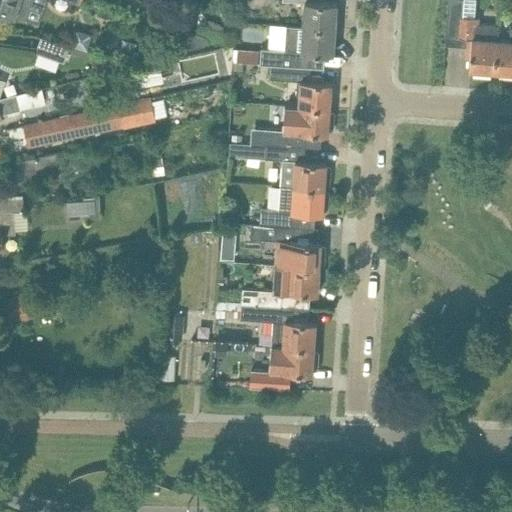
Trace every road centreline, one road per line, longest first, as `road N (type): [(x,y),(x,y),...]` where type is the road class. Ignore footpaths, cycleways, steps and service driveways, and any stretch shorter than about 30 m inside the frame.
road 1 (residential): [(511,442),(375,439),(359,420),(376,105)]
road 2 (residential): [(511,113),(376,105)]
